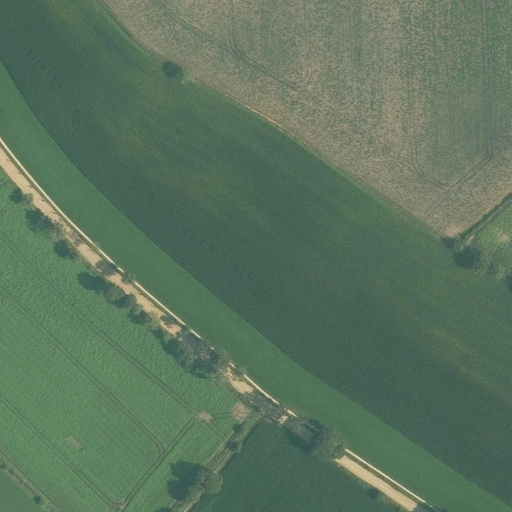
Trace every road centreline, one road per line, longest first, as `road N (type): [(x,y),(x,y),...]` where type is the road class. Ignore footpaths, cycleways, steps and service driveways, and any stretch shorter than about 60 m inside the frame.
road 1 (track): [(423,511),(265,405),(111,277),(0,155)]
road 2 (track): [(265,405),(180,511)]
